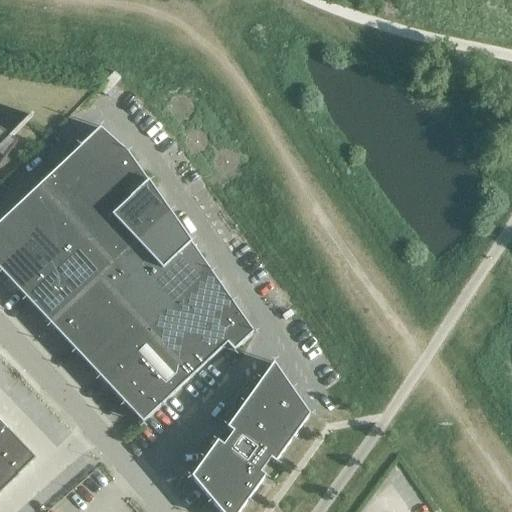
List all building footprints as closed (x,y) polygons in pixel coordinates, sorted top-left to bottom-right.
[(38,187),(62,216),(68,223),(134,162),(128,153),(100,129),(38,187)] [(0,165),(17,143),(0,130),(0,165)] [(169,213),(134,162),(68,223),(84,242),(107,270),(169,213)] [(62,216),(38,187),(0,222),(0,271),(1,272),(62,216)] [(214,276),(169,213),(107,270),(133,301),(157,329),(214,276)] [(84,242),(68,223),(62,216),(1,272),(25,298),(84,242)] [(107,270),(84,242),(25,298),(49,324),(107,270)] [(133,301),(107,270),(49,324),(77,354),(133,301)] [(253,333),(214,276),(157,329),(195,374),(227,344),(234,351),(253,333)] [(157,329),(133,301),(77,354),(102,380),(157,329)] [(195,374),(157,329),(102,380),(142,423),(195,374)] [(233,434),(228,440),(223,447),(217,442),(191,478),(219,511),(240,511),(265,477),(260,473),(269,460),(275,464),(309,416),(273,364),(226,429),(233,434)] [(0,436),(0,459),(17,477),(34,460),(6,431),(0,436)] [(0,492),(1,493),(17,477),(0,459),(0,492)]
